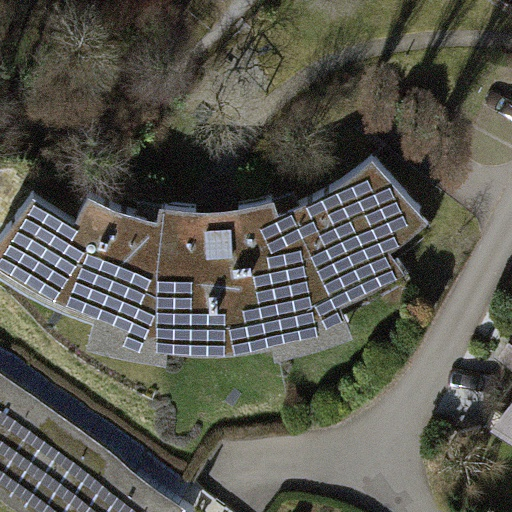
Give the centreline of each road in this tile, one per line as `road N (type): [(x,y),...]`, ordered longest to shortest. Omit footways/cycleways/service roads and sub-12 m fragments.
road 1 (residential): [(511,224),(410,407),(394,464)]
road 2 (residential): [(394,464),(245,470),(218,503)]
